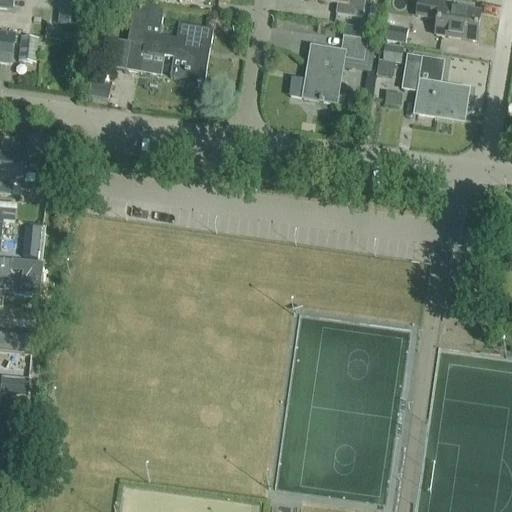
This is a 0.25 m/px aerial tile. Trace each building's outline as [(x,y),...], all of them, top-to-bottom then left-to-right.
[(0,0),(0,11),(15,13),(15,12),(14,12),(15,0),(0,0)] [(362,0),(306,0),(306,1),(338,6),(336,17),(363,22),(366,1),(362,0)] [(476,44),(481,14),(442,8),(443,2),(427,0),(420,0),(418,19),(439,22),(436,38),(476,44)] [(87,30),(89,5),(61,2),(59,27),(87,30)] [(131,45),(127,73),(141,75),(141,71),(163,74),(165,59),(190,63),(187,83),(205,86),(210,52),(211,52),(214,33),(180,27),(177,42),(160,39),(164,13),(134,8),(129,44),(131,45)] [(346,27),(344,39),(368,43),(370,32),(346,27)] [(406,47),(409,31),(390,28),(387,43),(406,47)] [(0,66),(11,68),(15,36),(0,34),(0,66)] [(36,66),(39,41),(21,38),(18,63),(36,66)] [(307,83),(304,101),(337,107),(344,61),(365,65),(368,43),(344,39),(342,55),(312,50),(312,51),(314,52),(308,83),(307,83)] [(117,43),(113,71),(127,73),(131,45),(129,44),(117,43)] [(401,67),(404,50),(386,47),(384,64),(396,66),(401,67)] [(409,59),(404,91),(420,94),(417,116),(453,122),(454,116),(464,118),(468,93),(440,88),(443,65),(429,62),(409,59)] [(379,64),(376,79),(393,82),(396,66),(384,64),(379,64)] [(90,97),(110,102),(113,88),(93,84),(90,97)] [(0,154),(0,183),(13,185),(25,186),(28,158),(0,154)] [(0,183),(0,197),(12,199),(13,185),(0,183)] [(0,211),(0,223),(10,225),(12,212),(0,211)] [(10,225),(0,223),(0,241),(2,242),(4,224),(10,225)] [(41,233),(26,232),(25,247),(40,248),(41,233)] [(44,266),(12,263),(11,274),(23,275),(21,296),(40,298),(44,266)] [(0,354),(31,357),(33,340),(0,336),(0,354)] [(29,390),(30,381),(2,378),(1,395),(28,397),(29,390)] [(0,498),(16,500),(19,474),(1,472),(0,481),(0,498)]
